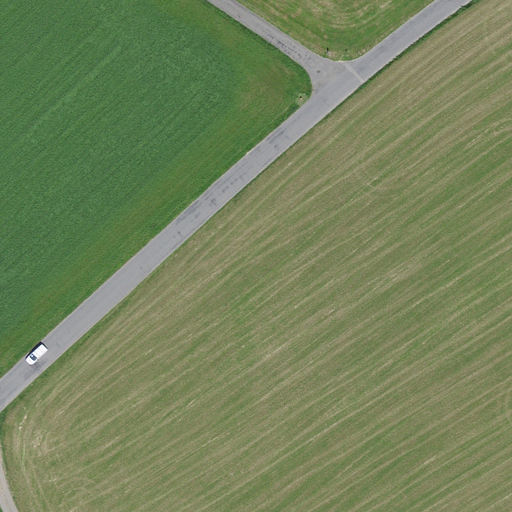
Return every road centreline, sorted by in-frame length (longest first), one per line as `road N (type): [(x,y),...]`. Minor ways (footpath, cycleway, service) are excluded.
road 1 (unclassified): [(0,399),(52,343),(343,87)]
road 2 (unclassified): [(343,87),(221,0)]
road 3 (unclassified): [(343,87),(455,0)]
